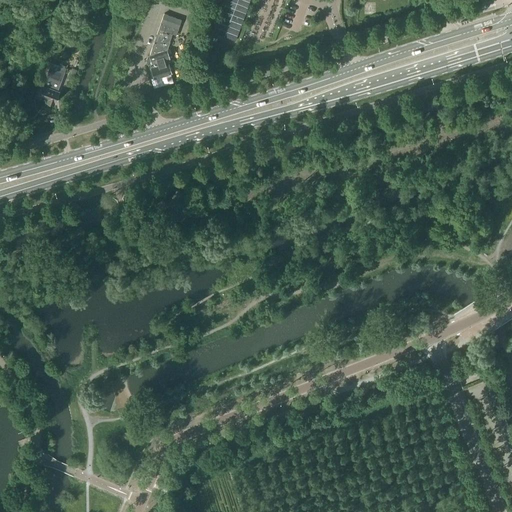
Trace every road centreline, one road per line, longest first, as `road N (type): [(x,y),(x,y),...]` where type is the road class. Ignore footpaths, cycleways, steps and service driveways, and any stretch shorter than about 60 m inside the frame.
road 1 (primary): [(0,197),(511,43)]
road 2 (unclassified): [(137,511),(161,455),(181,435),(511,298)]
road 3 (primary): [(352,70),(0,178)]
road 4 (primary): [(511,19),(352,70)]
